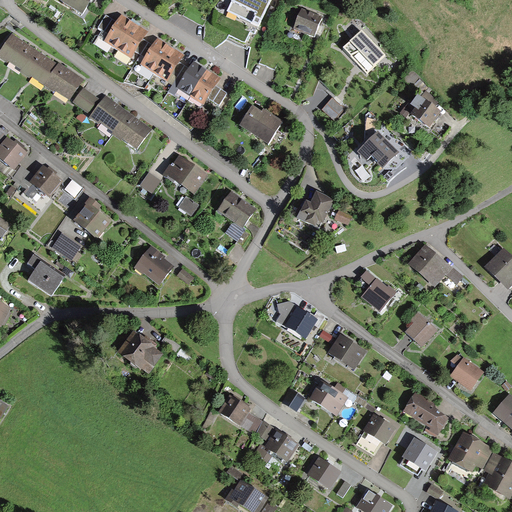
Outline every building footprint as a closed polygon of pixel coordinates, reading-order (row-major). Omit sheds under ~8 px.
[(60,0),(81,13),(89,0),(60,0)] [(232,0),(227,13),(256,27),(269,0),(232,0)] [(320,21),(323,15),(302,6),(292,28),(313,37),(320,21)] [(119,20),(106,11),(96,26),(109,34),(102,46),(126,61),(133,49),(138,52),(147,38),(142,35),(145,29),(122,14),(119,20)] [(384,55),(362,31),(344,48),(367,71),(384,55)] [(0,56),(21,71),(36,50),(21,40),(13,34),(0,53),(0,56)] [(154,43),(147,38),(138,52),(145,57),(138,67),(162,83),(169,73),(175,77),(185,62),(178,58),(181,52),(158,37),(154,43)] [(43,54),(36,50),(21,71),(44,86),(58,64),(43,54)] [(192,67),(185,62),(175,76),(182,81),(175,91),(199,107),(206,97),(217,104),(227,89),(215,82),(219,76),(196,61),(192,67)] [(70,100),(84,79),(68,68),(60,62),(58,64),(44,86),(53,92),(55,90),(70,100)] [(73,102),(91,114),(102,100),(84,87),(73,102)] [(115,102),(105,95),(102,100),(91,114),(89,117),(99,124),(100,122),(113,131),(127,111),(115,102)] [(430,126),(440,111),(418,95),(412,103),(416,107),(412,113),(430,126)] [(333,98),(322,109),(334,120),(345,108),(333,98)] [(262,110),(252,104),(239,124),(268,143),(284,120),(272,112),(264,107),(262,110)] [(137,118),(127,111),(113,131),(111,133),(121,140),(122,138),(136,149),(152,129),(137,118)] [(349,124),(334,139),(341,146),(356,132),(349,124)] [(398,152),(378,132),(359,151),(367,159),(371,154),(383,166),(398,152)] [(22,158),(4,145),(0,149),(0,172),(7,178),(22,158)] [(173,165),(171,163),(163,175),(176,185),(179,181),(194,193),(208,175),(189,161),(181,155),(173,165)] [(60,183),(42,170),(26,192),(44,205),(60,183)] [(30,180),(18,171),(8,184),(20,193),(30,180)] [(161,180),(149,172),(140,186),(153,194),(161,180)] [(79,190),(70,184),(62,195),(71,201),(79,190)] [(241,198),(231,191),(217,210),(233,221),(226,232),(238,240),(246,229),(243,226),(256,209),(241,198)] [(314,234),(331,203),(316,195),(308,209),(304,207),(295,224),(314,234)] [(192,216),(199,206),(186,197),(179,206),(192,216)] [(99,207),(91,201),(75,222),(97,238),(109,222),(95,212),(99,207)] [(337,220),(349,225),(352,218),(340,213),(337,220)] [(0,219),(0,240),(10,226),(0,219)] [(67,261),(77,247),(63,236),(53,250),(67,261)] [(160,284),(170,269),(160,261),(163,257),(150,248),(136,268),(160,284)] [(464,285),(425,253),(408,273),(432,293),(443,279),(458,292),(464,285)] [(52,294),(63,278),(40,263),(42,260),(35,255),(31,261),(40,268),(32,280),(52,294)] [(511,282),(511,264),(502,256),(483,276),(501,294),(511,282)] [(186,287),(190,281),(179,272),(175,279),(186,287)] [(381,311),(397,293),(381,279),(365,297),(381,311)] [(66,280),(64,286),(76,292),(79,286),(66,280)] [(0,325),(8,309),(0,304),(0,325)] [(280,304),(268,325),(305,345),(316,325),(280,304)] [(402,341),(417,353),(436,331),(416,315),(408,325),(413,329),(402,341)] [(132,335),(116,353),(147,379),(163,361),(132,335)] [(339,338),(326,359),(350,374),(363,353),(339,338)] [(479,376),(458,361),(451,371),(457,375),(451,383),(467,394),(479,376)] [(319,385),(307,404),(329,418),(342,399),(319,385)] [(284,405),(301,413),(308,397),(291,390),(284,405)] [(511,398),(510,397),(491,417),(511,435),(511,398)] [(414,398),(404,416),(436,435),(446,417),(414,398)] [(226,402),(215,419),(235,431),(246,415),(226,402)] [(375,420),(363,441),(382,452),(394,431),(375,420)] [(272,435),(262,454),(284,466),(294,447),(272,435)] [(461,437),(445,468),(470,481),(486,450),(461,437)] [(411,444),(397,468),(418,480),(432,456),(411,444)] [(511,467),(499,460),(484,487),(507,500),(511,491),(511,467)] [(318,461),(307,479),(328,492),(340,474),(318,461)] [(239,481),(228,500),(248,511),(259,511),(268,498),(239,481)] [(344,497),(353,486),(347,482),(339,493),(344,497)] [(440,495),(429,488),(425,494),(436,501),(440,495)] [(368,496),(357,511),(387,511),(389,509),(368,496)] [(452,511),(435,503),(429,511),(452,511)]
